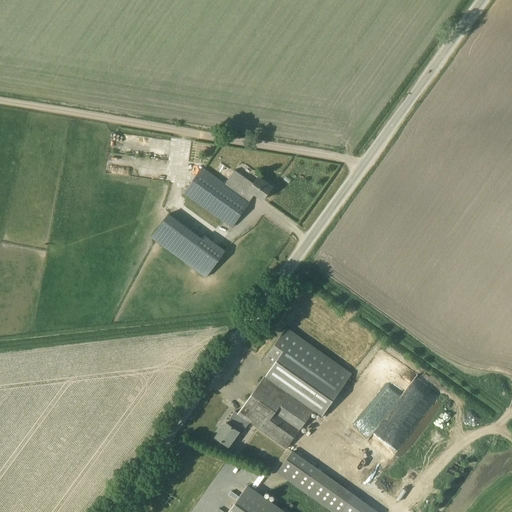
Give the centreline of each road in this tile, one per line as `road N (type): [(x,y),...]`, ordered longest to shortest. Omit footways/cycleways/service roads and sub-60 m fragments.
road 1 (unclassified): [(110,511),(479,0)]
road 2 (track): [(364,163),(0,102)]
